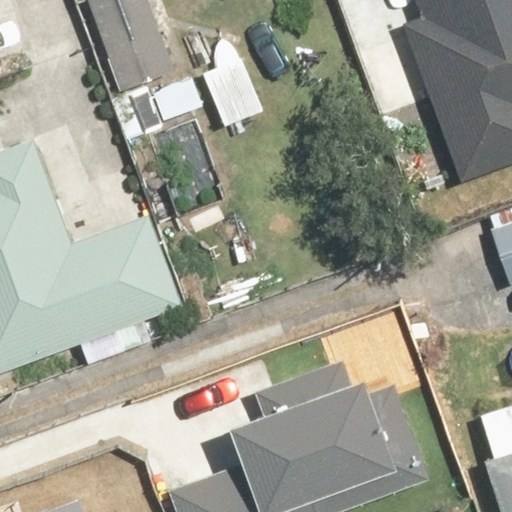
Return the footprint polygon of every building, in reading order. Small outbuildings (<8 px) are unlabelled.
[(95,0),(131,92),(184,72),(156,0),(95,0)] [(511,0),(423,0),(428,11),(415,15),(471,175),(511,160),(511,0)] [(248,55),(210,71),(233,125),(271,109),(248,55)] [(0,373),(88,340),(96,361),(121,352),(113,331),(122,328),(129,349),(156,338),(151,323),(156,321),(154,316),(193,302),(159,211),(79,241),(40,136),(0,150),(0,373)] [(511,216),(499,221),(511,260),(511,216)] [(174,484),(183,511),(355,511),(442,484),(407,376),(394,381),(383,347),(264,386),(271,407),(241,417),(255,458),(174,484)] [(508,459),(492,465),(508,511),(511,511),(511,397),(489,405),(508,459)] [(96,511),(90,494),(41,511),(96,511)]
